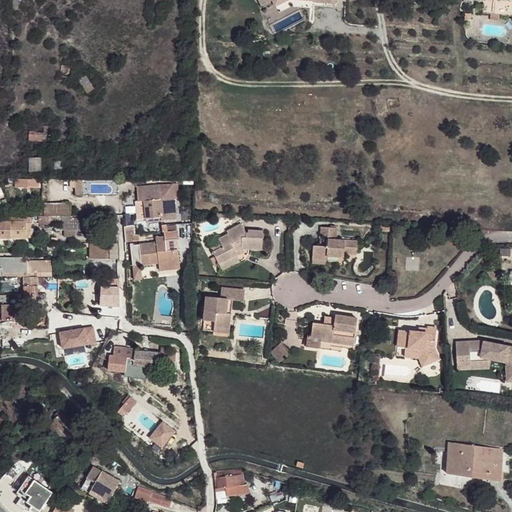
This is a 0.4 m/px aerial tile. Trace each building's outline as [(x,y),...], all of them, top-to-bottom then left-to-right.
[(87,75),(79,79),(88,92),(96,88),(87,75)] [(54,139),(54,124),(46,125),(45,140),(54,139)] [(30,140),(45,140),(46,125),(37,126),(37,130),(31,131),(30,140)] [(41,170),(41,159),(30,160),(30,171),(41,170)] [(191,191),(191,180),(179,180),(179,191),(191,191)] [(174,183),(136,186),(138,202),(145,201),(146,218),(161,216),(162,220),(176,219),(175,209),(176,208),(174,183)] [(45,202),(45,215),(71,214),(72,202),(45,202)] [(45,215),(40,215),(40,224),(62,224),(61,229),(77,229),(78,225),(82,225),(82,226),(90,226),(90,229),(102,229),(101,214),(97,214),(83,214),(71,214),(45,215)] [(9,216),(0,216),(0,236),(8,237),(9,216)] [(9,216),(8,237),(30,238),(31,217),(9,216)] [(168,237),(177,236),(177,228),(167,229),(167,221),(162,221),(163,229),(164,229),(164,234),(156,234),(156,237),(165,237),(168,237)] [(262,248),(263,231),(249,230),(249,232),(246,231),(242,223),(227,230),(229,233),(219,238),(221,242),(223,247),(213,252),(216,256),(219,263),(237,254),(233,246),(239,247),(262,248)] [(358,239),(337,238),(338,227),(322,226),(321,235),(329,235),(329,245),(313,244),(313,257),(327,258),(327,255),(345,256),(345,253),(357,254),(358,239)] [(156,239),(139,240),(141,261),(158,260),(167,259),(167,264),(178,263),(177,247),(168,247),(166,248),(165,237),(156,237),(156,239)] [(36,242),(26,242),(27,250),(36,249),(36,242)] [(112,243),(90,242),(91,258),(111,258),(112,243)] [(223,247),(221,242),(211,247),(213,252),(223,247)] [(233,246),(237,254),(242,252),(239,247),(233,246)] [(511,255),(511,250),(499,249),(498,260),(511,261),(511,255)] [(237,254),(219,263),(222,269),(240,260),(237,254)] [(23,261),(23,257),(0,256),(0,266),(4,267),(3,275),(19,275),(19,276),(42,276),(52,276),(52,265),(49,261),(23,261)] [(167,259),(158,260),(158,267),(178,266),(178,263),(167,264),(167,259)] [(141,275),(141,261),(132,261),(133,275),(141,275)] [(102,304),(120,305),(119,284),(110,283),(110,286),(102,286),(102,304)] [(38,286),(24,286),(24,301),(34,301),(34,309),(45,308),(45,294),(38,294),(38,286)] [(245,291),(221,288),(221,297),(207,296),(205,319),(215,320),(215,325),(230,326),(231,313),(227,313),(228,298),(233,299),(244,300),(245,291)] [(8,296),(0,295),(0,314),(2,314),(2,321),(18,321),(18,304),(18,299),(11,299),(11,300),(8,300),(8,296)] [(354,344),(358,318),(336,315),(335,318),(334,325),(324,323),(313,322),(311,337),(308,336),(307,345),(332,349),(333,341),(354,344)] [(48,316),(36,317),(33,321),(31,330),(49,331),(48,316)] [(334,325),(335,318),(325,317),(324,323),(334,325)] [(215,320),(205,319),(204,329),(214,330),(215,325),(215,320)] [(435,348),(437,328),(428,327),(427,328),(427,332),(419,331),(400,329),(398,346),(408,347),(420,348),(419,358),(423,366),(432,362),(427,352),(435,348)] [(87,329),(62,333),(64,349),(90,345),(87,329)] [(283,339),(272,350),(281,360),(293,349),(283,339)] [(485,339),(470,340),(471,348),(483,348),(485,340),(485,339)] [(470,340),(457,341),(458,369),(491,368),(492,359),(507,362),(507,381),(511,380),(511,345),(485,340),(483,348),(481,360),(472,360),(471,348),(470,340)] [(136,350),(134,364),(160,368),(161,358),(176,360),(177,348),(171,348),(171,344),(162,344),(162,349),(160,349),(160,352),(136,350)] [(132,349),(117,347),(116,355),(113,355),(111,372),(128,373),(129,359),(131,359),(132,349)] [(420,348),(408,347),(407,356),(419,358),(420,348)] [(427,352),(432,362),(440,358),(435,348),(427,352)] [(125,404),(122,408),(128,413),(137,402),(128,395),(122,402),(125,404)] [(61,414),(77,431),(81,428),(62,408),(58,411),(60,414),(61,414)] [(70,436),(70,437),(73,435),(77,431),(61,414),(60,414),(55,419),(55,420),(70,436)] [(64,441),(70,436),(55,420),(50,425),(64,441)] [(174,432),(161,422),(148,440),(162,449),(174,432)] [(79,442),(84,447),(88,444),(77,431),(73,435),(79,442)] [(73,435),(70,437),(77,444),(79,442),(73,435)] [(463,443),(449,441),(449,450),(447,462),(446,474),(460,475),(463,443)] [(488,479),(490,447),(467,443),(463,443),(460,475),(488,479)] [(85,455),(90,458),(95,450),(90,446),(85,455)] [(488,479),(500,481),(502,450),(502,448),(490,447),(488,479)] [(120,483),(94,467),(84,484),(109,500),(114,492),(120,483)] [(243,468),(217,471),(218,477),(217,477),(218,488),(226,487),(226,490),(227,496),(250,493),(249,483),(246,484),(243,468)] [(218,477),(217,471),(214,472),(216,491),(226,490),(226,487),(218,488),(217,477),(218,477)] [(15,493),(39,510),(53,490),(29,473),(15,493)] [(109,500),(84,484),(82,486),(107,502),(114,506),(121,496),(114,492),(109,500)] [(161,504),(164,497),(139,486),(135,495),(149,501),(149,500),(161,504)] [(280,490),(269,495),(271,501),(282,496),(280,490)] [(161,504),(169,508),(172,500),(164,497),(161,504)]
